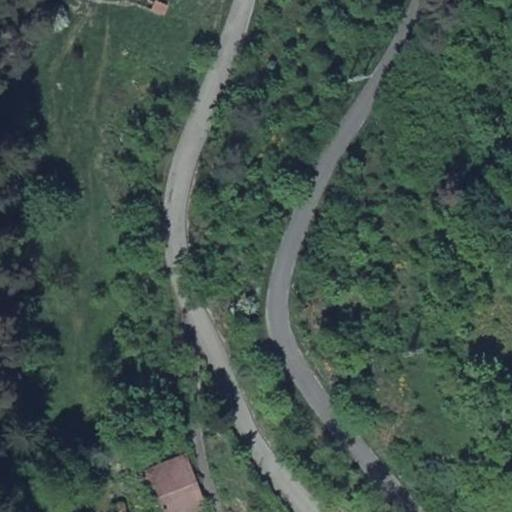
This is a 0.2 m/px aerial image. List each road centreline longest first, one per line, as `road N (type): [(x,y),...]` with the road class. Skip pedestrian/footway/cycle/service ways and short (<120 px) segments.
road 1 (residential): [(420,0),(308,191),(277,296),(298,368),(411,511)]
road 2 (tertiary): [(244,0),(194,137),(176,215),(188,286),(255,441),(315,511)]
